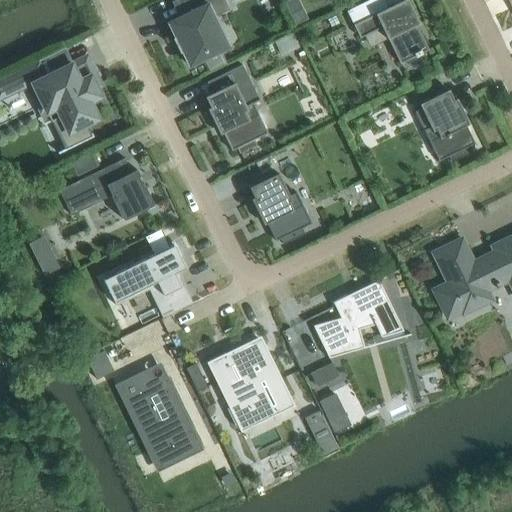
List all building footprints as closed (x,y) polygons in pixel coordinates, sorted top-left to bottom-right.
[(219,50),(229,46),(206,0),(179,0),(186,13),(168,22),(176,38),(175,38),(180,50),(181,49),(189,65),(205,57),(211,70),(225,63),(219,50)] [(383,0),(366,0),(347,10),(353,24),(359,37),(382,26),(400,63),(415,56),(422,53),(422,52),(428,49),(416,24),(420,23),(414,10),(413,11),(407,0),(401,0),(387,7),(383,0)] [(303,10),(291,16),(295,24),(307,18),(303,10)] [(291,33),(275,41),(281,53),(298,46),(291,33)] [(68,133),(98,118),(90,101),(101,96),(90,74),(80,79),(71,63),(45,75),(38,61),(3,78),(11,94),(28,85),(37,103),(41,101),(51,121),(60,116),(68,133)] [(267,132),(252,101),(258,98),(242,64),(211,79),(207,81),(212,92),(205,96),(210,106),(207,108),(214,121),(214,122),(220,134),(223,132),(231,150),(236,147),(239,153),(256,144),(254,139),(267,132)] [(448,89),(419,103),(430,125),(423,129),(438,160),(448,155),(451,161),(472,150),(470,145),(474,142),(460,113),(463,111),(456,98),(453,99),(448,89)] [(138,176),(140,175),(137,169),(131,171),(124,157),(58,189),(71,214),(86,207),(81,197),(92,192),(95,198),(110,191),(123,219),(154,204),(143,182),(141,183),(138,176)] [(301,227),(311,222),(296,191),(289,195),(278,172),(249,186),(254,197),(251,198),(258,212),(260,210),(275,240),(280,238),(282,243),(304,233),(301,227)] [(461,238),(433,252),(447,282),(433,289),(442,307),(456,300),(462,313),(491,299),(487,290),(496,285),(497,288),(500,286),(499,284),(508,279),(511,287),(511,235),(492,245),(494,251),(473,261),(461,238)] [(116,274),(104,281),(114,301),(126,295),(127,298),(157,283),(156,280),(157,279),(163,293),(179,285),(173,271),(184,266),(174,244),(115,273),(116,274)] [(54,257),(39,265),(44,275),(59,267),(54,257)] [(378,279),(368,284),(369,285),(358,290),(360,294),(352,296),(351,293),(351,292),(333,301),(340,317),(313,325),(328,357),(364,347),(359,328),(375,324),(381,336),(403,330),(378,279)] [(163,293),(154,297),(162,315),(189,303),(180,284),(179,285),(163,293)] [(279,376),(262,341),(234,355),(237,362),(231,365),(225,353),(206,362),(229,407),(227,408),(235,424),(272,407),(275,412),(292,404),(293,404),(280,376),(279,376)] [(113,370),(103,350),(86,358),(96,378),(113,370)] [(310,372),(316,385),(328,380),(322,367),(310,372)] [(203,449),(168,377),(152,384),(149,379),(149,378),(149,377),(148,377),(127,382),(126,382),(126,383),(125,383),(124,384),(124,385),(124,386),(123,388),(123,389),(123,390),(124,392),(159,463),(199,444),(202,449),(203,449)]
